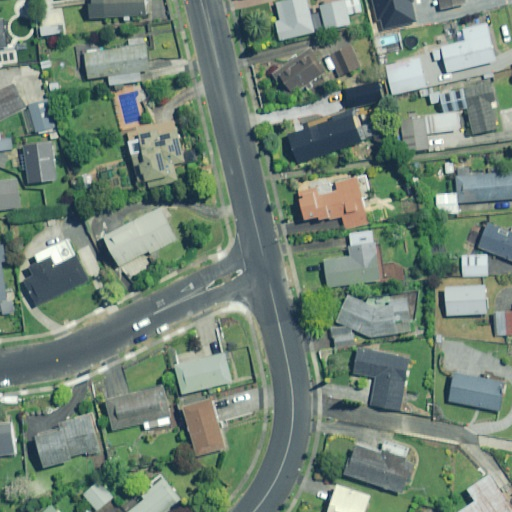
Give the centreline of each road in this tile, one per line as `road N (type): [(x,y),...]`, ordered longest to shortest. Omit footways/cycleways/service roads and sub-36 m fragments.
road 1 (residential): [(263,262),(80,351),(0,369)]
road 2 (residential): [(203,0),(263,262)]
road 3 (residential): [(263,262),(293,413),(279,472),(254,511)]
